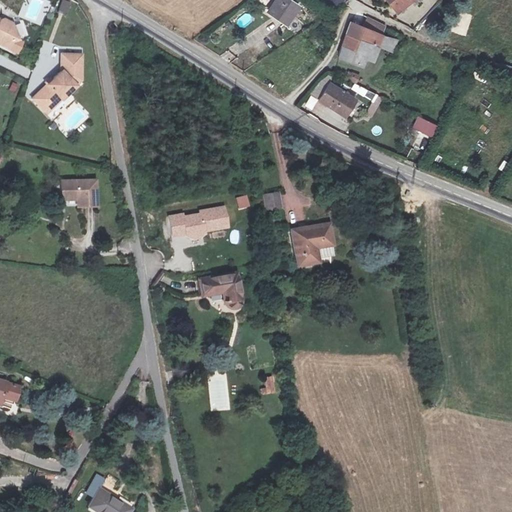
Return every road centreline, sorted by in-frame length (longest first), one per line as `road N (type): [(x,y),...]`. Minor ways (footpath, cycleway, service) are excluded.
road 1 (tertiary): [(103,0),(292,117),(414,182),(511,220)]
road 2 (residential): [(143,337),(86,0)]
road 3 (residential): [(0,449),(59,467),(143,337)]
road 4 (unknown): [(284,112),(348,8),(409,32)]
road 5 (residential): [(186,511),(143,337)]
